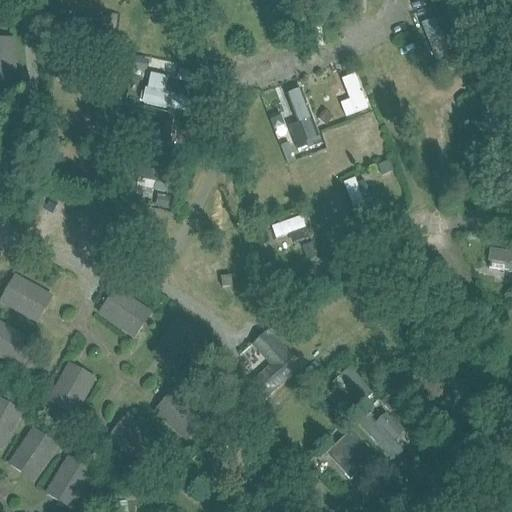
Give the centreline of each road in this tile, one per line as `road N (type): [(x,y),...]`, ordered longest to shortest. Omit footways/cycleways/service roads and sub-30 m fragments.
road 1 (unknown): [(340,511),(220,389),(232,337),(198,317),(158,273)]
road 2 (unknown): [(385,511),(511,403)]
road 3 (unknown): [(232,337),(342,239)]
